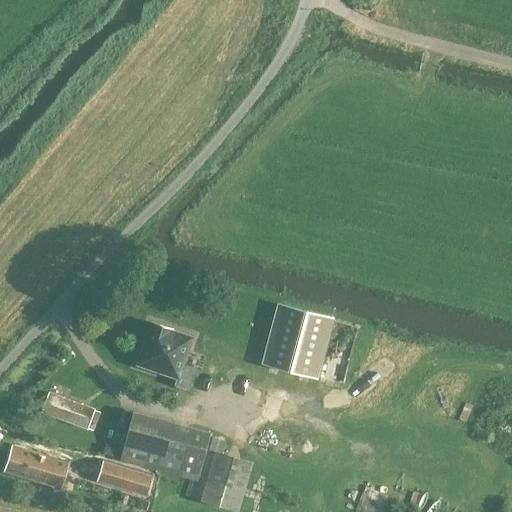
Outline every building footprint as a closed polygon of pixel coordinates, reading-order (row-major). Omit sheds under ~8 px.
[(317,380),(333,321),(278,306),(262,365),(317,380)] [(178,381),(192,339),(172,333),(172,332),(151,325),(137,367),(178,381)] [(89,432),(96,412),(51,395),(44,414),(89,432)] [(106,426),(109,418),(96,412),(89,432),(94,433),(98,423),(106,426)] [(198,482),(211,435),(134,414),(121,461),(198,482)] [(115,458),(117,445),(105,443),(102,455),(115,458)] [(61,490),(69,464),(11,447),(4,473),(61,490)] [(236,511),(239,511),(253,465),(217,456),(203,503),(236,511)] [(147,498),(153,479),(103,463),(97,483),(147,498)]
